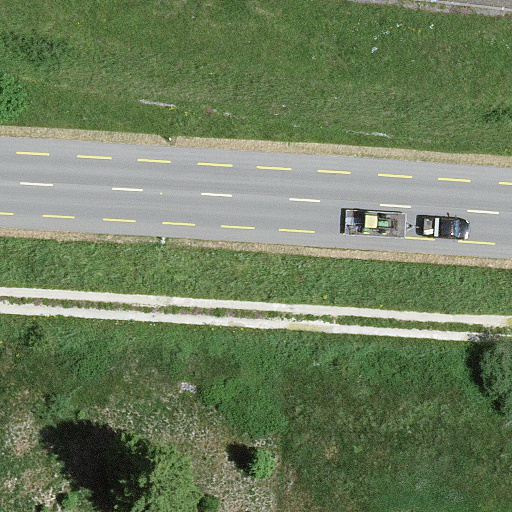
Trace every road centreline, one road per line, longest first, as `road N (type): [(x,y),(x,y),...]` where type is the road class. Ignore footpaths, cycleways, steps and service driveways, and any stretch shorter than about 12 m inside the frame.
road 1 (primary): [(511,218),(0,184)]
road 2 (track): [(0,301),(511,333)]
